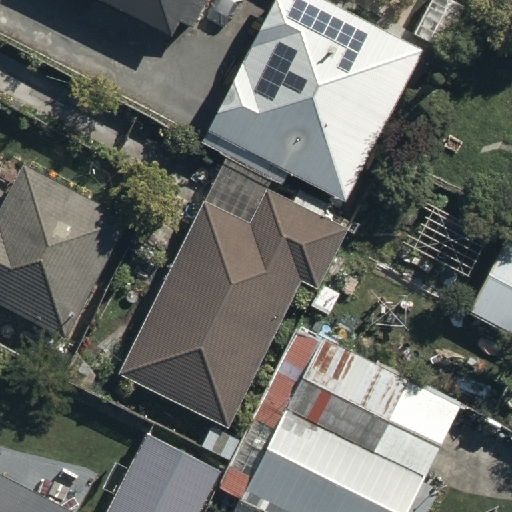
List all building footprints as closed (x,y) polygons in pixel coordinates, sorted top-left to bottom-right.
[(113,0),(170,30),(177,15),(192,23),(204,0),(113,0)] [(269,0),(210,116),(344,185),(420,39),(344,0),(269,0)] [(0,291),(66,326),(126,210),(20,155),(0,193),(0,291)] [(224,421),(301,272),(315,279),(345,220),(269,180),(250,216),(205,192),(115,364),(224,421)] [(511,329),(511,236),(505,232),(466,306),(511,329)] [(243,490),(285,511),(425,511),(438,488),(423,473),(461,400),(327,330),(243,490)] [(238,435),(211,421),(201,440),(228,454),(238,435)] [(101,508),(109,511),(193,511),(219,463),(144,424),(101,508)] [(83,511),(0,468),(0,511),(83,511)]
